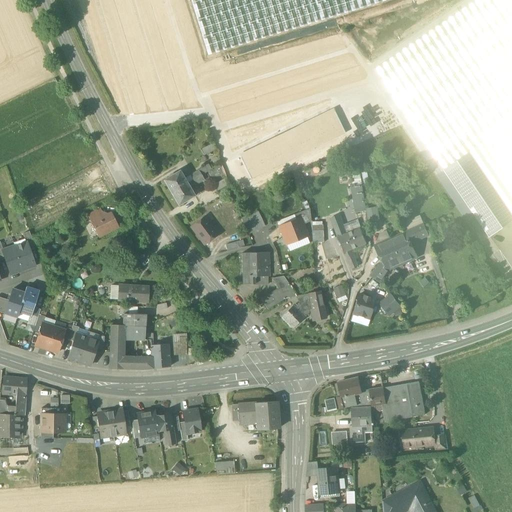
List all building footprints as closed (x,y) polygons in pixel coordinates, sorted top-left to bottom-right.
[(189,0),(207,56),(260,40),(325,20),(388,0),(189,0)] [(511,0),(478,0),(376,69),(445,170),(471,152),(511,212),(511,0)] [(224,76),(222,84),(230,82),(231,86),(236,82),(238,85),(251,87),(251,89),(261,86),(265,92),(273,90),(277,86),(272,85),(279,84),(279,83),(288,81),(296,75),(291,69),(301,71),(302,68),(322,62),(312,60),(324,57),(326,49),(331,50),(338,46),(346,48),(347,47),(339,35),(235,63),(222,73),(224,76)] [(250,130),(251,124),(245,123),(240,125),(237,124),(240,123),(226,121),(228,127),(218,130),(223,145),(236,147),(237,151),(233,150),(227,152),(227,155),(232,155),(239,153),(238,149),(240,149),(241,143),(242,149),(251,146),(249,146),(252,145),(252,140),(251,134),(243,133),(250,130)] [(200,150),(203,156),(215,151),(213,145),(213,144),(200,150)] [(444,171),(489,238),(511,222),(511,212),(471,152),(445,170),(444,171)] [(184,180),(187,184),(201,175),(211,170),(208,165),(190,176),(184,180)] [(164,181),(171,193),(187,184),(184,180),(179,172),(164,181)] [(195,185),(204,180),(201,175),(187,184),(189,189),(195,185)] [(213,186),(216,191),(228,184),(226,178),(213,186)] [(189,189),(187,184),(171,193),(178,205),(194,196),(189,189)] [(356,213),(365,211),(361,186),(351,188),(356,213)] [(368,223),(380,220),(377,206),(365,209),(368,223)] [(300,219),(302,225),(311,222),(309,209),(294,215),(296,221),(300,219)] [(88,216),(92,224),(98,221),(99,217),(102,216),(99,211),(88,216)] [(242,219),(248,235),(264,227),(257,212),(242,219)] [(92,224),(99,237),(117,228),(110,214),(105,217),(102,216),(99,217),(98,221),(92,224)] [(427,235),(429,241),(451,232),(448,223),(453,220),(451,214),(424,227),(427,235)] [(330,219),(338,238),(346,234),(339,215),(330,219)] [(409,224),(422,220),(420,215),(407,220),(409,224)] [(204,217),(191,227),(205,245),(217,235),(213,230),(215,229),(210,222),(208,224),(204,217)] [(279,227),(286,245),(306,236),(302,225),(300,219),(296,221),(279,227)] [(423,226),(393,239),(403,263),(415,258),(409,243),(427,235),(424,227),(423,226)] [(203,246),(205,245),(191,227),(190,228),(195,235),(195,236),(198,241),(199,240),(203,246)] [(338,238),(343,253),(351,250),(366,244),(360,229),(346,234),(338,238)] [(312,231),(313,244),(324,243),(323,231),(313,231),(312,231)] [(26,242),(29,251),(35,249),(31,238),(29,232),(22,234),(25,242),(26,242)] [(375,247),(383,262),(388,272),(391,269),(403,263),(393,239),(375,247)] [(125,248),(133,257),(142,248),(133,240),(125,248)] [(242,241),(225,246),(227,252),(244,246),(242,241)] [(14,246),(14,248),(22,271),(34,267),(29,251),(26,242),(25,242),(14,246)] [(10,275),(22,271),(14,248),(3,252),(2,252),(5,259),(10,275)] [(357,267),(351,250),(343,253),(350,270),(357,267)] [(267,253),(255,253),(242,254),(242,285),(254,285),(254,277),(255,277),(256,277),(268,277),(267,253)] [(381,282),(388,272),(383,262),(370,276),(372,277),(380,283),(381,282)] [(275,283),(279,290),(280,292),(284,289),(289,298),(294,297),(283,278),(275,283)] [(341,284),(332,288),(338,302),(347,298),(341,284)] [(110,300),(118,300),(119,286),(111,286),(110,300)] [(156,289),(119,286),(118,300),(146,302),(145,308),(154,308),(154,305),(155,305),(154,305),(156,289)] [(26,288),(24,293),(18,312),(19,313),(29,316),(31,316),(33,308),(39,292),(26,288)] [(17,318),(19,313),(18,312),(24,293),(12,289),(8,301),(4,314),(17,318)] [(286,298),(289,298),(284,289),(280,292),(279,290),(262,301),(267,310),(286,298)] [(299,304),(295,308),(304,318),(309,313),(308,311),(310,311),(312,321),(325,319),(323,312),(325,311),(324,307),(322,307),(319,292),(295,297),(299,304)] [(353,314),(368,319),(374,300),(359,295),(353,314)] [(380,305),(388,316),(400,307),(392,295),(380,305)] [(0,312),(4,314),(8,301),(0,298),(0,312)] [(293,329),(304,318),(295,308),(293,306),(281,317),(293,329)] [(27,325),(34,327),(40,310),(33,308),(31,316),(29,316),(28,322),(27,325)] [(123,327),(145,327),(145,315),(128,315),(128,309),(123,309),(123,315),(123,326),(123,327)] [(19,313),(17,318),(28,322),(29,316),(19,313)] [(17,318),(4,314),(2,320),(15,324),(17,318)] [(38,315),(34,327),(33,332),(38,334),(42,324),(43,324),(45,317),(38,315)] [(43,324),(53,327),(55,321),(45,317),(43,324)] [(66,324),(55,321),(53,327),(64,330),(65,328),(66,324)] [(34,346),(46,350),(53,327),(43,324),(42,324),(38,334),(34,346)] [(72,326),(71,330),(67,340),(73,342),(76,334),(76,335),(78,329),(78,328),(72,326)] [(109,369),(143,370),(144,370),(152,369),(150,349),(147,350),(147,340),(144,340),(145,327),(123,327),(123,326),(110,326),(109,369)] [(64,330),(53,327),(46,350),(57,354),(61,341),(64,331),(64,330)] [(67,343),(67,340),(71,330),(65,328),(64,330),(64,331),(61,341),(67,343)] [(76,335),(87,338),(89,332),(78,329),(76,335)] [(99,335),(89,332),(87,338),(97,341),(99,337),(99,335)] [(68,359),(79,363),(87,338),(76,335),(76,334),(73,342),(68,359)] [(95,349),(103,352),(104,337),(99,337),(97,341),(98,342),(95,349)] [(173,343),(173,356),(186,355),(186,337),(178,338),(179,343),(173,343)] [(97,341),(87,338),(79,363),(90,366),(95,349),(98,342),(97,341)] [(150,349),(152,369),(169,367),(168,345),(153,346),(150,346),(150,349)] [(15,407),(24,408),(26,379),(3,377),(2,393),(2,394),(9,395),(16,395),(15,407)] [(353,406),(357,406),(355,395),(361,393),(361,392),(358,378),(338,384),(338,385),(335,386),(338,398),(340,409),(353,406)] [(383,411),(385,422),(425,415),(419,382),(383,389),(385,404),(382,405),(383,411)] [(383,389),(361,392),(361,393),(355,395),(357,406),(371,405),(375,405),(382,405),(385,404),(383,389)] [(69,395),(60,395),(60,404),(69,404),(69,395)] [(58,407),(58,398),(50,398),(49,407),(58,407)] [(327,412),(337,410),(334,399),(324,401),(327,412)] [(257,420),(257,425),(258,430),(278,429),(276,402),(256,404),(257,420)] [(239,421),(257,420),(256,404),(232,405),(233,422),(239,421)] [(382,405),(375,405),(375,413),(383,411),(382,405)] [(5,407),(7,415),(21,416),(23,416),(24,408),(15,407),(5,407)] [(352,409),(353,426),(354,431),(362,430),(372,430),(371,408),(353,409),(352,409)] [(121,410),(109,412),(113,437),(125,435),(124,428),(122,412),(121,410)] [(185,423),(187,434),(200,432),(197,410),(183,413),(185,423)] [(122,412),(124,428),(130,427),(128,411),(122,412)] [(101,438),(113,437),(109,412),(97,414),(98,417),(100,429),(101,438)] [(137,415),(138,420),(141,438),(159,436),(158,433),(155,417),(156,416),(155,412),(137,415)] [(21,416),(7,415),(0,414),(0,438),(13,439),(19,439),(20,439),(21,416)] [(164,434),(165,440),(174,439),(173,432),(170,417),(170,414),(156,416),(155,417),(158,433),(164,432),(164,434)] [(64,433),(65,415),(52,415),(41,415),(40,433),(53,433),(64,433)] [(177,416),(170,417),(173,432),(180,431),(179,424),(177,416)] [(134,439),(141,438),(138,420),(131,421),(134,439)] [(179,424),(182,441),(188,440),(187,434),(185,423),(179,424)] [(366,443),(365,435),(362,436),(362,430),(354,431),(353,426),(349,426),(351,444),(366,443)] [(401,432),(403,448),(434,445),(434,437),(433,429),(401,432)] [(332,445),(340,444),(339,433),(331,434),(332,445)] [(346,433),(339,433),(340,444),(347,444),(346,433)] [(434,445),(435,451),(448,450),(446,436),(434,437),(434,445)] [(13,448),(13,439),(0,438),(0,448),(13,449),(13,448)] [(332,469),(337,468),(342,468),(342,462),(342,460),(331,462),(332,469)] [(185,469),(177,462),(171,469),(179,476),(185,469)] [(214,463),(217,475),(234,474),(234,465),(233,462),(214,463)] [(308,463),(306,477),(318,476),(317,470),(318,470),(317,462),(308,463)] [(318,476),(319,491),(339,489),(338,479),(337,468),(332,469),(318,470),(317,470),(318,476)] [(135,470),(127,473),(129,480),(138,477),(135,470)] [(467,492),(462,484),(455,488),(460,496),(467,492)] [(414,511),(434,511),(424,491),(419,493),(415,492),(413,487),(387,500),(392,511),(403,511),(408,510),(414,511)] [(339,489),(319,491),(320,498),(339,496),(339,489)] [(336,505),(335,511),(355,511),(356,511),(356,504),(355,504),(354,492),(348,492),(348,505),(336,505)] [(480,506),(474,496),(468,499),(473,509),(480,506)] [(382,503),(383,511),(392,511),(387,500),(382,503)]
